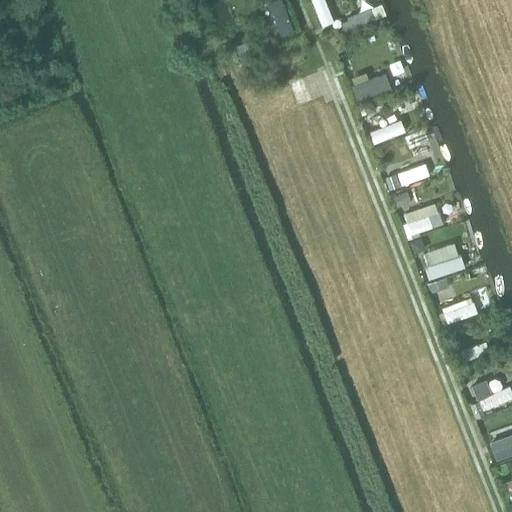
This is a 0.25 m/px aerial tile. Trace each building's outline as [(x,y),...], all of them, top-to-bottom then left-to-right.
[(281,0),(267,0),(282,41),(294,37),(281,0)] [(377,5),(335,20),(339,32),(381,17),(377,5)] [(391,92),(385,75),(351,87),(357,104),(391,92)] [(400,122),(369,132),(373,145),(404,134),(400,122)] [(425,164),(397,174),(402,189),(431,179),(425,164)] [(435,205),(405,216),(411,235),(442,224),(435,205)] [(455,244),(424,255),(429,271),(460,260),(455,244)] [(471,299),(443,309),(449,325),(477,315),(471,299)] [(485,343),(457,353),(461,364),(489,355),(485,343)] [(491,393),(485,381),(473,386),(478,399),(491,393)] [(478,400),(482,411),(511,400),(511,395),(510,388),(478,400)] [(511,431),(490,439),(497,460),(511,454),(511,431)]
